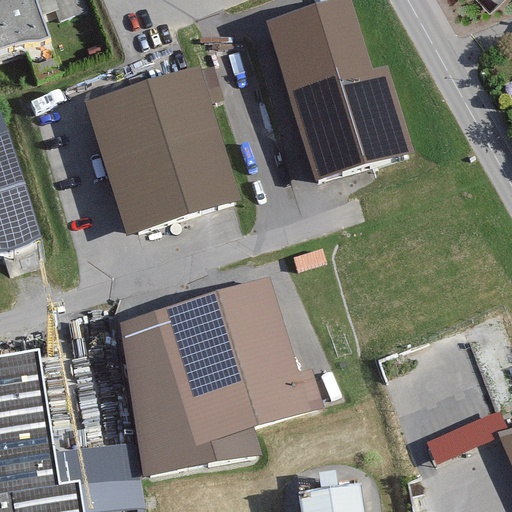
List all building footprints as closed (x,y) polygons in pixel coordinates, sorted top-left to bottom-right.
[(0,0),(0,62),(50,45),(41,19),(37,5),(34,0),(0,0)] [(50,0),(37,5),(41,19),(57,13),(60,23),(90,13),(85,0),(50,0)] [(347,6),(275,27),(318,176),(406,151),(382,70),(367,74),(347,6)] [(58,60),(32,69),(38,85),(64,76),(58,60)] [(87,111),(127,240),(238,206),(198,77),(87,111)] [(276,134),(291,183),(306,179),(291,130),(276,134)] [(0,264),(37,253),(0,133),(0,264)] [(168,314),(193,445),(256,433),(320,420),(311,378),(293,381),(276,294),(168,314)] [(193,445),(168,314),(110,325),(134,446),(141,484),(261,461),(256,433),(193,445)] [(38,364),(0,370),(0,511),(81,511),(77,493),(63,496),(56,461),(38,364)] [(502,418),(428,450),(434,465),(499,437),(508,433),(502,418)] [(511,467),(511,431),(508,433),(499,437),(511,467)] [(134,446),(56,461),(63,496),(77,493),(81,511),(109,511),(145,505),(141,484),(134,446)] [(300,505),(300,511),(363,511),(360,494),(300,505)]
